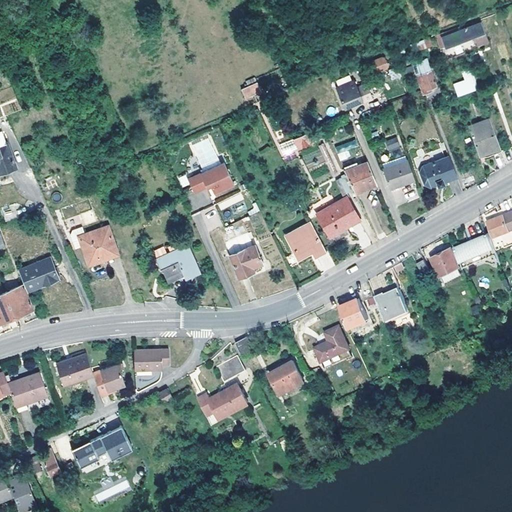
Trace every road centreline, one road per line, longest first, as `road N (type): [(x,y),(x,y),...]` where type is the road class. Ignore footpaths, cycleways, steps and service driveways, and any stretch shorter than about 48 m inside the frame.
road 1 (tertiary): [(211,321),(258,316),(317,292),(511,184)]
road 2 (residential): [(211,321),(193,367),(127,407),(33,446)]
road 3 (tertiary): [(0,351),(71,328),(211,321)]
